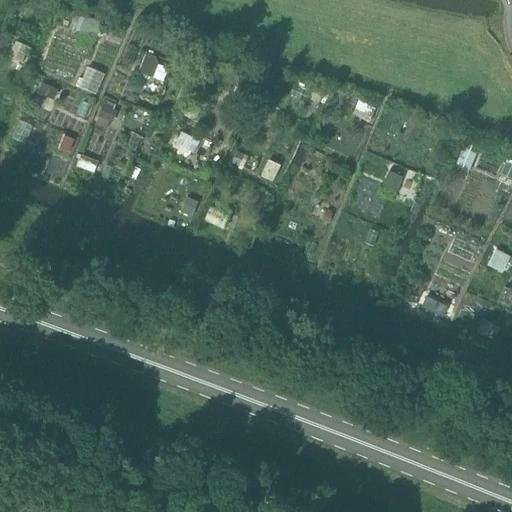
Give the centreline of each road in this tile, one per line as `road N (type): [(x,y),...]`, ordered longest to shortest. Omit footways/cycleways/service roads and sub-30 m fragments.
road 1 (primary): [(511,501),(290,405),(0,309)]
road 2 (track): [(104,0),(511,128)]
